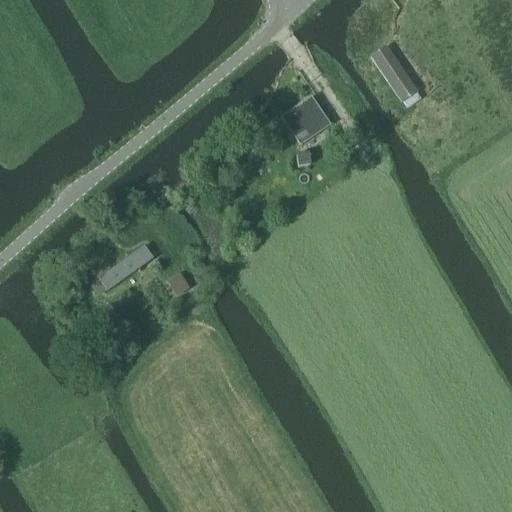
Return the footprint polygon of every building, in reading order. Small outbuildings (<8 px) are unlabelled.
[(398,106),(414,96),(384,49),(369,59),(398,106)] [(309,98),(279,118),(293,140),(298,148),(328,128),(323,120),(309,98)] [(307,154),(295,155),(297,168),(308,166),(307,154)] [(98,281),(90,286),(98,297),(105,292),(106,293),(150,261),(141,248),(97,280),(98,281)] [(178,275),(166,282),(176,297),(188,290),(178,275)]
